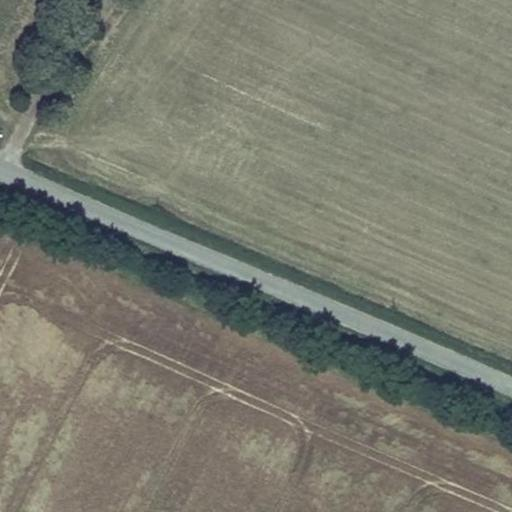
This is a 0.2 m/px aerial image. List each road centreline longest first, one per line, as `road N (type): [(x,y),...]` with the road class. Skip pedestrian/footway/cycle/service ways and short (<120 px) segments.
road 1 (tertiary): [(511,388),(0,172)]
road 2 (track): [(0,171),(98,0)]
